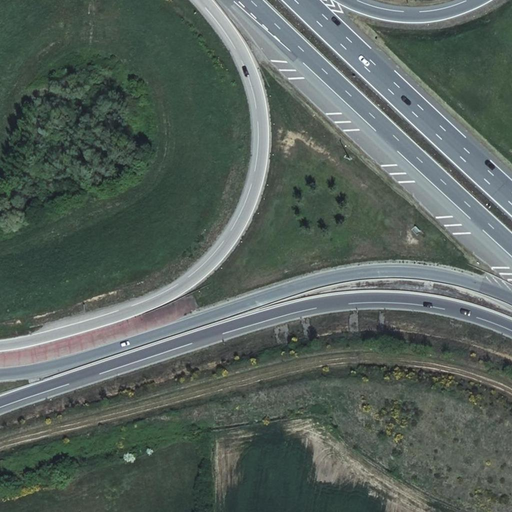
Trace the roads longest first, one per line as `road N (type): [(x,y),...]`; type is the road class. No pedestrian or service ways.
road 1 (motorway): [(0,377),(45,372),(300,286),(369,271),(424,271),(511,295)]
road 2 (motorway): [(0,402),(328,300),(440,302),(511,325)]
road 3 (motorway): [(203,0),(237,40),(254,80),(262,140),(255,198),(229,248),(191,285),(146,309),(23,348),(0,347)]
road 4 (motorway): [(253,0),(511,240)]
road 5 (motorway): [(511,198),(302,0)]
road 6 (motorway): [(479,0),(411,17),(345,0)]
